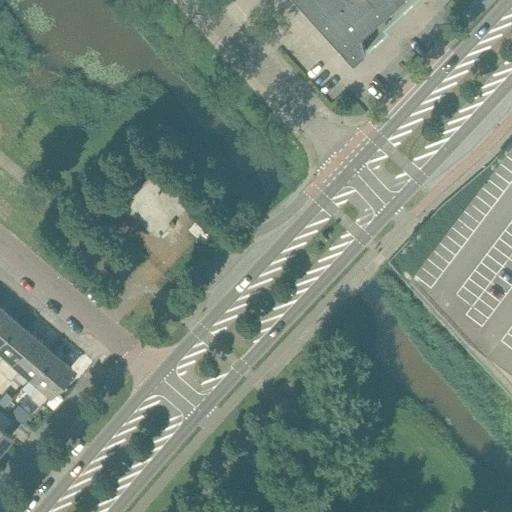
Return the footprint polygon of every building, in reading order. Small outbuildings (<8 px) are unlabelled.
[(400,0),(297,0),(354,62),(366,51),(365,50),(360,27),(368,19),(373,25),(400,0)] [(122,202),(124,203),(158,235),(172,221),(174,222),(177,218),(176,217),(190,201),(154,168),(122,202)] [(143,280),(170,297),(218,222),(192,205),(143,280)] [(0,337),(16,319),(0,305),(0,337)] [(34,335),(16,319),(0,337),(0,352),(3,354),(0,357),(0,370),(2,372),(34,335)] [(0,385),(7,377),(10,379),(19,368),(29,377),(52,350),(34,335),(2,372),(0,370),(0,385)] [(30,378),(22,387),(31,395),(30,397),(39,404),(71,366),(52,350),(29,377),(30,378)] [(5,391),(0,397),(0,403),(3,406),(11,397),(5,391)] [(19,391),(14,397),(18,400),(22,395),(19,391)] [(10,400),(5,406),(9,409),(14,404),(10,400)] [(10,412),(23,423),(29,415),(17,404),(10,412)] [(0,448),(11,436),(2,429),(10,420),(0,410),(0,448)]
